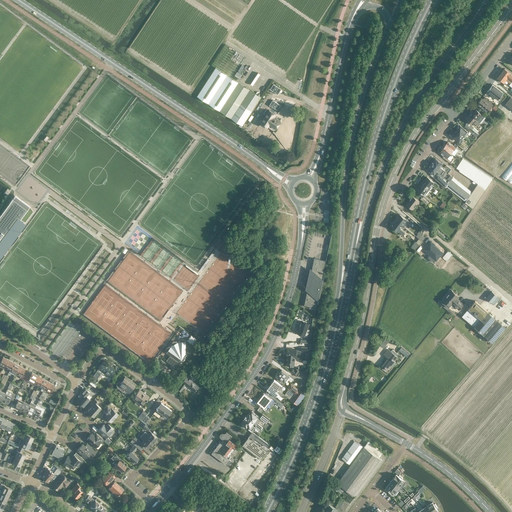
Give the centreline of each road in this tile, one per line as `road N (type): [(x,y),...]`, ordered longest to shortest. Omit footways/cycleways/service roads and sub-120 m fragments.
road 1 (tertiary): [(343,409),(379,215),(437,103)]
road 2 (secondary): [(152,504),(216,428),(269,346),(302,232)]
road 3 (primary): [(348,267),(394,140),(485,0)]
road 4 (primary): [(390,22),(348,150),(338,317)]
road 5 (tertiary): [(17,0),(263,164)]
road 6 (primary): [(431,0),(389,98),(348,267)]
road 7 (residential): [(152,504),(131,480),(188,415),(102,349),(73,378)]
road 8 (primary): [(338,317),(311,414),(267,511)]
road 9 (tertiary): [(489,511),(434,462),(343,409)]
road 10 (secondary): [(318,157),(357,8)]
road 11 (track): [(511,335),(426,436)]
road 12 (tertiary): [(437,103),(511,7)]
